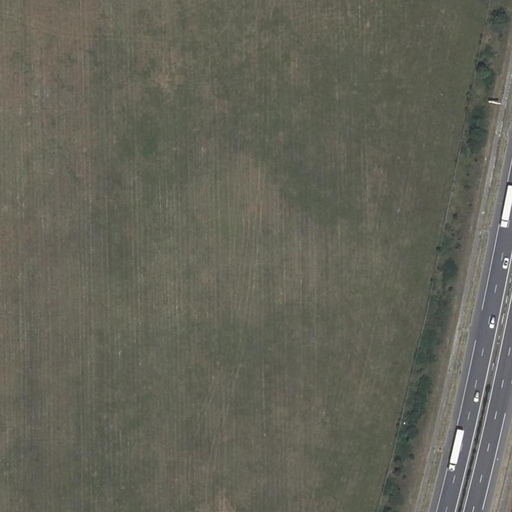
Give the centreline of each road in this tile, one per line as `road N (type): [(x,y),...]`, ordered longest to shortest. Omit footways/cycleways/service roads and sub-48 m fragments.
road 1 (motorway): [(511,203),(444,511)]
road 2 (motorway): [(471,511),(511,337)]
